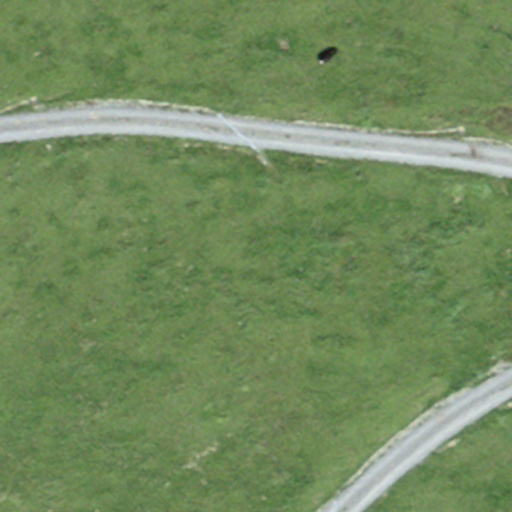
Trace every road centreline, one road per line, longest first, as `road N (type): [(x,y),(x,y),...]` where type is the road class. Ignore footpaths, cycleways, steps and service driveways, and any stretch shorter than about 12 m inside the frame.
road 1 (track): [(511,168),(157,123),(0,134)]
road 2 (track): [(344,511),(429,437),(511,383)]
